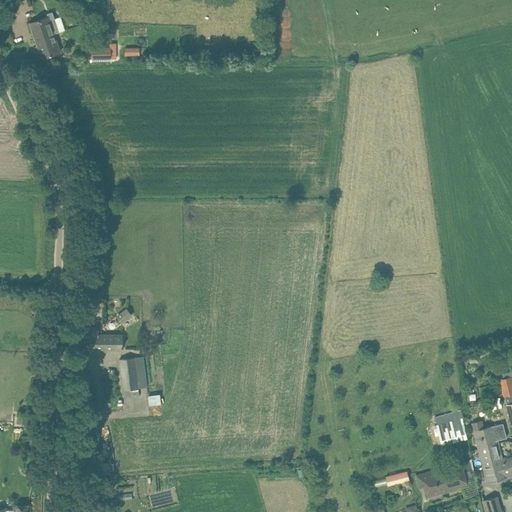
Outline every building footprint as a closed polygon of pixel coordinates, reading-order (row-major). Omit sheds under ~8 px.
[(39,19),(29,23),(35,40),(37,45),(34,46),(36,52),(39,51),(41,58),(51,55),(60,51),(54,34),(54,33),(59,32),(52,12),(47,14),(48,16),(39,19)] [(96,45),(90,45),(90,58),(90,61),(111,61),(111,58),(114,58),(114,44),(108,44),(108,48),(96,48),(96,45)] [(140,47),(126,47),(126,54),(140,55),(140,47)] [(132,315),(126,308),(116,317),(122,324),(132,315)] [(97,335),(97,328),(88,328),(88,349),(122,349),(122,335),(97,335)] [(169,343),(168,329),(159,330),(160,343),(169,343)] [(129,358),(119,359),(123,390),(146,387),(143,356),(129,358)] [(504,395),(511,393),(511,375),(506,376),(505,373),(499,375),(504,395)] [(149,394),(150,404),(163,403),(162,393),(149,394)] [(460,410),(434,417),(439,434),(436,435),(439,443),(441,442),(442,444),(467,438),(460,410)] [(480,420),(471,423),(473,430),(475,437),(478,448),(497,443),(497,440),(506,437),(504,429),(504,428),(502,422),(482,428),(480,420)] [(497,443),(478,448),(480,456),(483,467),(503,462),(502,459),(497,443)] [(486,481),(499,478),(507,476),(506,472),(511,470),(511,461),(511,459),(503,462),(483,467),(486,481)] [(455,487),(467,484),(461,462),(416,475),(419,487),(424,486),(427,497),(456,489),(455,487)] [(407,470),(382,476),(384,483),(387,482),(388,486),(409,480),(407,470)] [(88,493),(88,511),(98,511),(99,493),(88,493)] [(501,511),(497,496),(493,497),(482,501),(484,511),(501,511)]
